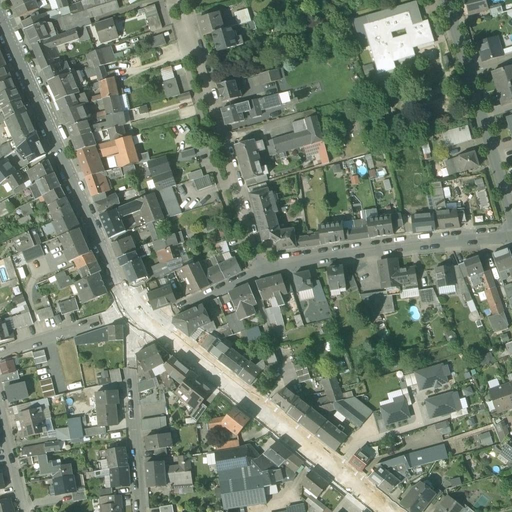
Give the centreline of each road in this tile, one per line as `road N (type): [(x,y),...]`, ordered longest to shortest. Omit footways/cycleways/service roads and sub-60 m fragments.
road 1 (secondary): [(138,318),(0,15)]
road 2 (secondary): [(385,511),(138,318)]
road 3 (residential): [(181,0),(260,272)]
road 4 (residential): [(511,234),(260,272)]
road 5 (residential): [(447,0),(511,214)]
road 6 (residential): [(141,511),(128,334),(138,318)]
road 7 (residential): [(138,318),(0,354)]
road 8 (residential): [(260,272),(161,317),(138,318)]
